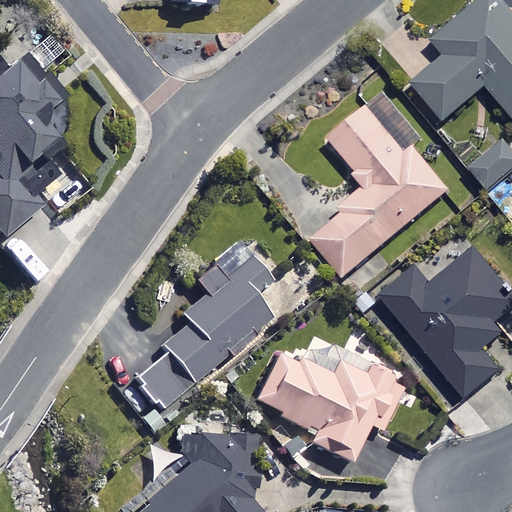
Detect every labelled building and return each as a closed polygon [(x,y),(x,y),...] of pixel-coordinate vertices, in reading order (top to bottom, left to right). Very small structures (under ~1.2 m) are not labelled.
[(511,17),(497,0),(475,0),(429,39),(443,55),(410,83),(441,120),(484,84),(511,117),(511,17)] [(44,199),(22,174),(55,147),(28,115),(46,100),(10,56),(0,63),(0,234),(0,235),(44,199)] [(348,173),(361,188),(335,210),(338,214),(309,238),(341,276),(446,189),(410,145),(402,151),(364,105),(325,138),(352,170),(348,173)] [(511,167),(511,153),(500,137),(465,163),(484,188),(511,167)] [(193,237),(212,257),(231,238),(211,219),(193,237)] [(137,382),(133,385),(149,404),(153,401),(159,407),(268,318),(251,298),(268,284),(234,243),(192,278),(203,292),(178,313),(184,320),(158,341),(163,348),(131,375),(137,382)] [(511,304),(511,300),(471,248),(427,283),(414,266),(379,294),(462,399),(500,369),(481,345),(500,330),(492,320),(511,304)] [(352,364),(343,386),(272,354),(251,399),(275,410),(273,415),(303,429),(305,426),(312,429),(306,441),(348,460),(366,423),(379,429),(399,385),(352,364)] [(254,492),(252,476),(272,455),(240,422),(225,435),(182,436),(176,472),(131,511),(256,511),(246,500),(254,492)]
